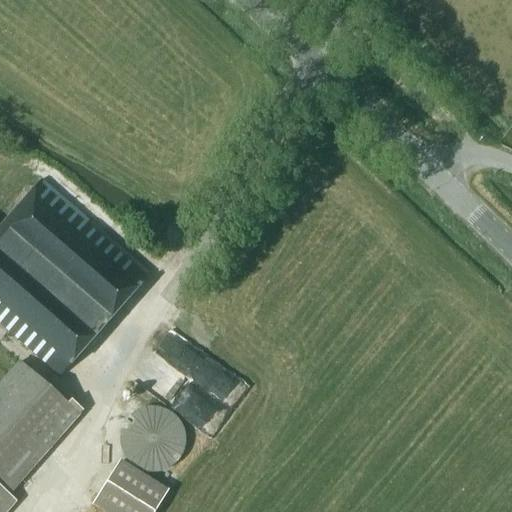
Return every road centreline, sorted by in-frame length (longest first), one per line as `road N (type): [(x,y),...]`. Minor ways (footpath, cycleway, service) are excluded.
road 1 (secondary): [(424,169),(250,0)]
road 2 (secondary): [(511,252),(424,169)]
